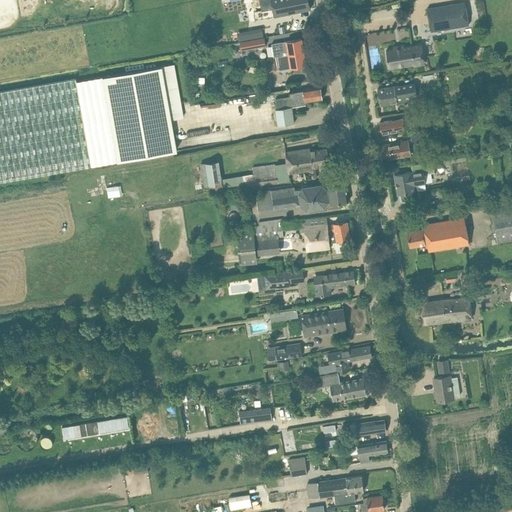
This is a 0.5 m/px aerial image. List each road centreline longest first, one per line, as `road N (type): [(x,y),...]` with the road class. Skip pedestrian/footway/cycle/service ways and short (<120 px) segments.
road 1 (unknown): [(0,467),(388,397)]
road 2 (tertiary): [(406,511),(357,214)]
road 3 (residential): [(328,31),(359,26),(389,208)]
road 4 (tertiary): [(357,214),(328,31)]
